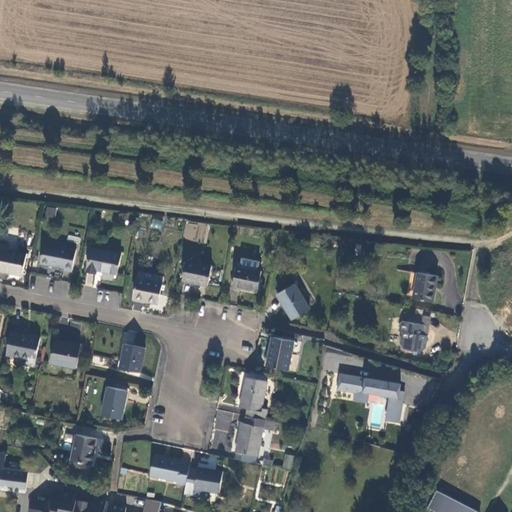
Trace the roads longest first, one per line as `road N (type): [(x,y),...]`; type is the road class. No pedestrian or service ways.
road 1 (primary): [(511,166),(0,90)]
road 2 (residential): [(0,292),(190,334)]
